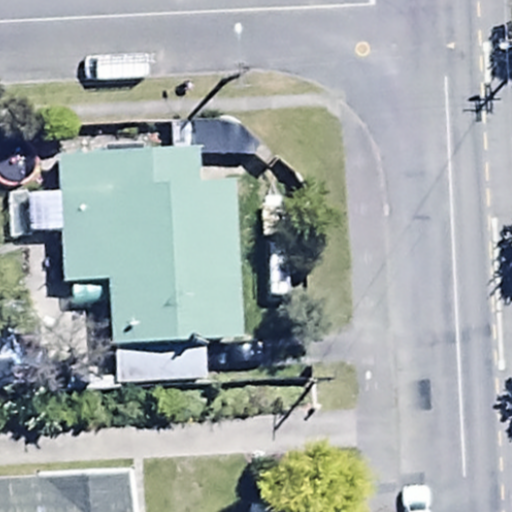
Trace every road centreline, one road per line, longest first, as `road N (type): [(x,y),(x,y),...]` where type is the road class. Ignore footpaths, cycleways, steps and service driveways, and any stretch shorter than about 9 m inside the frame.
road 1 (tertiary): [(440,1),(463,511)]
road 2 (residential): [(440,1),(0,22)]
